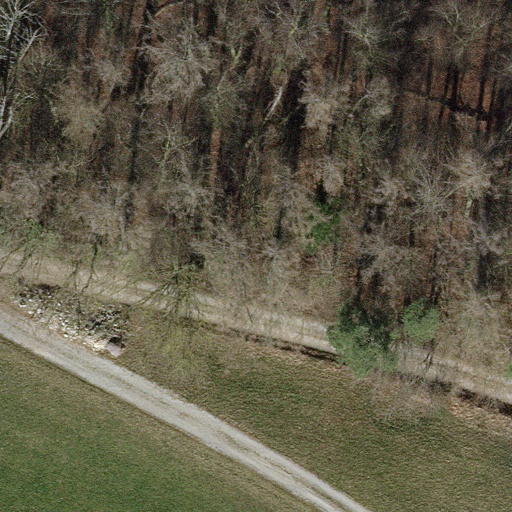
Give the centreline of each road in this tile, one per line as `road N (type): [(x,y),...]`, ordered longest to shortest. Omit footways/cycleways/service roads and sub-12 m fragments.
road 1 (track): [(511,392),(0,261)]
road 2 (track): [(0,317),(346,511)]
